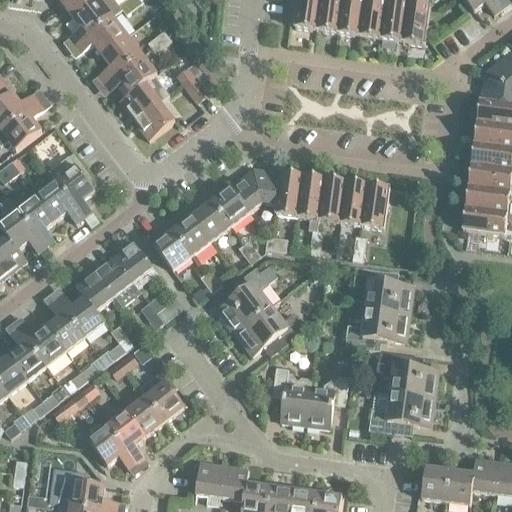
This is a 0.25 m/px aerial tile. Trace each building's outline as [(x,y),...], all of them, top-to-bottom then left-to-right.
[(60,0),(58,1),(73,21),(99,1),(98,0),(60,0)] [(101,0),(100,2),(99,1),(73,21),(82,32),(78,36),(83,43),(113,19),(114,21),(123,14),(119,9),(112,0),(101,0)] [(130,0),(128,2),(135,13),(143,7),(138,0),(130,0)] [(296,32),(317,34),(321,0),(293,0),(290,27),(296,28),(296,32)] [(321,0),(317,34),(339,37),(343,0),(321,0)] [(343,0),(339,37),(360,40),(365,0),(343,0)] [(365,0),(360,40),(381,43),(387,0),(365,0)] [(403,46),(409,5),(409,0),(387,0),(381,43),(403,46)] [(494,19),(502,13),(492,0),(461,0),(474,16),(486,8),(494,19)] [(492,0),(502,13),(510,7),(505,0),(492,0)] [(127,19),(135,13),(128,2),(119,9),(123,14),(127,19)] [(431,8),(409,5),(403,46),(425,49),(431,8)] [(113,19),(83,43),(90,52),(94,48),(102,59),(128,39),(114,21),(113,19)] [(165,34),(156,41),(164,51),(172,45),(165,34)] [(142,58),(128,39),(102,59),(111,71),(107,74),(113,81),(142,58)] [(156,57),(164,51),(156,41),(148,47),(156,57)] [(131,97),(132,98),(156,80),(158,78),(142,58),(113,81),(119,90),(123,87),(131,97)] [(511,66),(507,60),(484,77),(511,92),(511,66)] [(194,67),(188,72),(193,80),(194,81),(201,76),(194,67)] [(178,80),(183,87),(193,80),(188,72),(178,80)] [(201,76),(194,81),(209,100),(214,96),(217,94),(213,89),(202,75),(201,76)] [(511,92),(484,77),(481,105),(511,109),(511,92)] [(0,104),(12,95),(0,79),(0,104)] [(132,98),(131,97),(120,106),(134,125),(160,105),(161,106),(170,99),(156,80),(132,98)] [(194,81),(193,80),(183,87),(199,108),(209,100),(194,81)] [(12,95),(0,104),(0,132),(2,135),(32,112),(26,104),(21,108),(12,95)] [(161,106),(160,105),(134,125),(150,145),(175,125),(161,106)] [(511,109),(481,105),(478,127),(511,131),(511,109)] [(0,147),(2,150),(9,144),(17,155),(42,135),(34,124),(38,121),(32,112),(2,135),(0,136),(0,147)] [(511,131),(478,127),(475,148),(511,153),(511,131)] [(511,153),(475,148),(472,169),(511,174),(511,153)] [(19,160),(12,166),(20,176),(27,170),(19,160)] [(49,175),(57,184),(85,222),(93,216),(84,204),(96,195),(69,160),(49,175)] [(0,181),(5,188),(20,176),(12,166),(0,175),(0,181)] [(511,197),(511,187),(511,174),(472,169),(469,191),(511,197)] [(263,207),(278,209),(283,177),(254,173),(231,190),(251,216),(263,207)] [(276,219),(299,222),(305,180),(283,177),(278,209),(276,219)] [(299,222),(320,225),(326,183),(305,180),(299,222)] [(347,186),(326,183),(320,225),(341,228),(347,186)] [(57,184),(38,199),(57,225),(68,216),(77,228),(85,222),(57,184)] [(341,228),(363,231),(369,189),(347,186),(341,228)] [(390,192),(369,189),(363,231),(384,234),(390,192)] [(231,190),(212,205),(232,231),(251,216),(231,190)] [(469,191),(466,212),(508,218),(511,197),(469,191)] [(46,233),(57,225),(38,199),(19,213),(47,250),(55,245),(46,233)] [(0,227),(0,230),(7,240),(18,254),(19,254),(30,246),(38,257),(47,250),(19,213),(10,202),(0,210),(9,221),(0,227)] [(213,245),(232,231),(212,205),(193,219),(213,245)] [(505,240),(508,218),(466,212),(463,234),(505,240)] [(193,219),(174,234),(194,260),(213,245),(193,219)] [(173,275),(194,260),(174,234),(154,249),(173,275)] [(313,234),(311,247),(322,249),(323,236),(313,234)] [(19,254),(18,254),(7,240),(0,245),(0,268),(8,280),(27,266),(27,265),(28,265),(19,254)] [(356,240),(354,253),(365,255),(366,242),(356,240)] [(267,253),(276,255),(278,242),(269,241),(267,253)] [(291,244),(278,242),(276,255),(289,256),(291,244)] [(240,252),(246,260),(256,252),(250,244),(240,252)] [(134,246),(115,261),(134,287),(154,272),(134,246)] [(320,261),(322,249),(311,247),(310,259),(320,261)] [(262,260),(256,252),(246,260),(252,268),(262,260)] [(363,267),(365,255),(354,253),(353,265),(363,267)] [(115,301),(134,287),(115,261),(95,276),(115,301)] [(0,286),(8,280),(0,268),(0,286)] [(219,315),(236,337),(271,310),(260,296),(269,289),(256,272),(231,291),(239,300),(219,315)] [(369,295),(367,313),(410,319),(414,292),(398,289),(399,277),(356,272),(353,293),(369,295)] [(201,281),(207,288),(217,281),(211,274),(201,281)] [(96,316),(115,301),(95,276),(76,291),(84,302),(96,316)] [(224,290),(217,281),(207,288),(213,297),(224,290)] [(158,301),(150,307),(157,317),(165,311),(158,301)] [(71,306),(63,312),(86,342),(105,327),(96,316),(84,302),(74,310),(71,306)] [(149,323),(157,317),(150,307),(141,313),(149,323)] [(268,349),(275,358),(305,335),(292,319),(283,326),(271,310),(236,337),(242,345),(253,360),(268,349)] [(58,322),(47,331),(66,357),(86,342),(63,312),(55,318),(58,322)] [(357,353),(380,356),(381,356),(382,344),(406,347),(410,319),(367,313),(364,332),(348,330),(345,351),(357,353)] [(156,333),(165,327),(157,317),(149,323),(156,333)] [(120,330),(111,336),(119,346),(127,340),(120,330)] [(47,371),(66,357),(47,331),(36,339),(33,335),(24,341),(47,371)] [(20,351),(9,360),(28,385),(47,371),(24,341),(16,347),(20,351)] [(127,355),(120,347),(110,355),(116,363),(127,355)] [(392,393),(391,398),(435,404),(439,376),(422,373),(424,362),(381,356),(380,356),(377,376),(382,377),(380,392),(392,393)] [(138,368),(131,359),(121,367),(127,376),(138,368)] [(0,365),(0,387),(9,400),(28,385),(9,360),(0,365)] [(117,383),(127,376),(121,367),(111,375),(117,383)] [(92,369),(81,377),(88,385),(98,377),(92,369)] [(281,427),(306,430),(311,391),(313,382),(304,381),(298,385),(292,377),(288,377),(289,373),(276,372),(273,397),(285,398),(281,427)] [(146,400),(166,426),(186,411),(173,395),(178,392),(165,374),(140,392),(146,400)] [(78,392),(88,385),(81,377),(72,384),(78,392)] [(324,393),(311,391),(306,430),(330,433),(334,405),(346,406),(349,381),(337,380),(336,383),(332,382),(324,389),(324,393)] [(0,406),(9,400),(0,387),(0,406)] [(93,389),(83,396),(89,405),(99,397),(93,389)] [(79,412),(89,405),(83,396),(73,404),(79,412)] [(54,398),(44,405),(50,413),(60,406),(54,398)] [(431,431),(435,404),(391,398),(389,416),(372,414),(369,435),(413,441),(414,429),(431,431)] [(146,400),(127,415),(147,442),(166,426),(146,400)] [(40,421),(50,413),(44,405),(34,413),(40,421)] [(60,428),(70,421),(63,411),(53,419),(60,428)] [(127,415),(108,429),(131,460),(139,454),(136,450),(147,442),(127,415)] [(5,435),(11,443),(21,435),(15,427),(5,435)] [(123,465),(131,460),(108,429),(89,444),(108,470),(120,461),(123,465)] [(474,477),(475,478),(472,496),(496,499),(500,467),(476,463),(474,477)] [(17,465),(16,476),(26,477),(28,466),(17,465)] [(221,502),(225,470),(200,467),(196,499),(221,502)] [(496,499),(511,500),(511,468),(500,467),(496,499)] [(249,473),(225,470),(221,502),(244,505),(247,487),(249,473)] [(422,503),(446,506),(451,474),(426,471),(422,503)] [(474,477),(451,474),(446,506),(471,510),(472,496),(475,478),(474,477)] [(24,491),(26,477),(16,476),(14,490),(24,491)] [(54,502),(53,507),(70,510),(85,511),(107,511),(109,505),(103,504),(105,490),(73,485),(73,486),(63,485),(62,496),(59,498),(54,497),(54,502)] [(268,511),(271,491),(247,487),(244,505),(242,511),(268,511)] [(268,511),(292,511),(295,494),(271,491),(268,511)] [(292,511),(316,511),(319,497),(295,494),(292,511)] [(341,511),(343,500),(319,497),(316,511),(341,511)] [(28,509),(39,511),(40,500),(29,499),(28,509)] [(48,511),(52,511),(53,507),(54,502),(40,500),(39,511),(48,511)]
